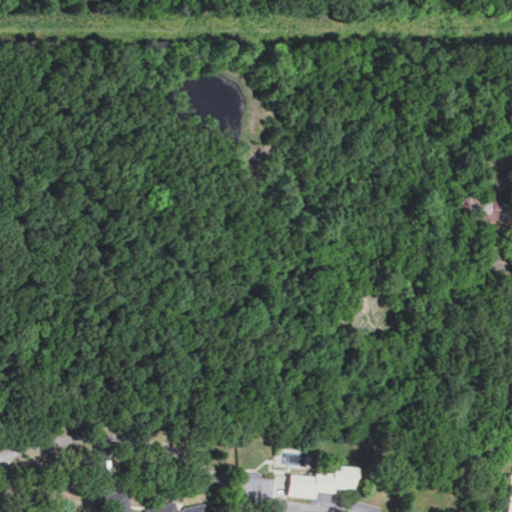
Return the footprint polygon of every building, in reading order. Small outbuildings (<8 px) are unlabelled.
[(458,195),(457,210),(486,211),(486,218),(508,218),(509,197),(458,195)] [(284,494),(311,496),(312,490),(329,491),(330,486),(350,488),(351,464),(328,463),(327,470),(310,470),(310,473),(285,472),(284,494)] [(499,511),(511,511),(511,471),(500,472),(499,511)] [(123,511),(130,510),(125,486),(100,492),(104,511),(123,511)] [(147,511),(204,511),(203,502),(175,506),(174,500),(146,504),(147,511)]
